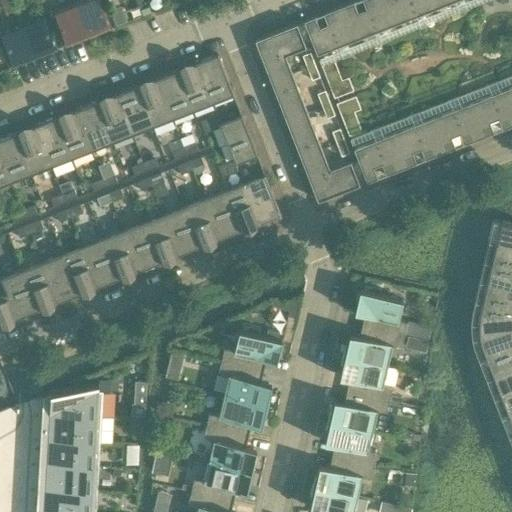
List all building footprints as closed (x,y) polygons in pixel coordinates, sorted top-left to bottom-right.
[(98,0),(80,0),(76,2),(89,36),(110,28),(98,0)] [(511,0),(364,0),(365,2),(357,5),(354,0),(324,12),(326,17),(318,20),(316,15),(305,19),(318,53),(453,0),(511,0)] [(89,36),(76,2),(55,10),(68,44),(89,36)] [(110,10),(115,25),(126,21),(120,6),(110,10)] [(43,15),(22,23),(35,57),(56,49),(43,15)] [(256,38),(319,199),(360,183),(351,160),(330,168),(286,54),(307,45),(298,22),(256,38)] [(35,57),(22,23),(1,31),(14,65),(35,57)] [(304,55),(313,79),(321,76),(311,52),(304,55)] [(219,53),(198,61),(213,102),(235,93),(219,53)] [(323,65),(335,97),(354,89),(349,76),(343,79),(333,53),(322,57),(325,64),(323,65)] [(179,68),(178,69),(193,110),(213,102),(198,61),(196,62),(197,64),(180,71),(179,68)] [(178,69),(157,77),(173,117),(193,110),(178,69)] [(139,84),(137,85),(153,125),(173,117),(157,77),(156,77),(157,80),(140,86),(139,84)] [(137,85),(117,92),(133,133),(153,125),(137,85)] [(511,85),(355,147),(368,180),(379,176),(376,171),(385,167),(387,173),(417,161),(415,156),(424,152),(426,157),(456,146),(454,141),(463,137),(465,142),(495,131),(493,125),(501,122),(503,127),(511,123),(511,85)] [(318,93),(328,117),(336,114),(326,89),(318,93)] [(99,100),(97,100),(112,141),(133,133),(117,92),(116,93),(117,95),(100,102),(99,100)] [(355,111),(362,108),(357,95),(337,102),(350,134),(352,134),(354,141),(365,137),(355,111)] [(97,100),(76,108),(92,149),(112,141),(97,100)] [(58,116),(56,116),(72,157),(92,149),(76,108),(75,109),(76,111),(59,118),(58,116)] [(220,122),(222,126),(234,158),(236,162),(258,154),(242,113),(220,122)] [(222,126),(220,122),(217,114),(209,117),(214,129),(222,126)] [(56,116),(36,124),(52,165),(72,157),(56,116)] [(206,132),(214,129),(209,117),(201,120),(206,132)] [(18,131),(16,132),(32,173),(52,165),(36,124),(35,124),(36,127),(19,134),(18,131)] [(333,131),(343,155),(350,152),(341,128),(333,131)] [(16,132),(0,138),(0,151),(11,180),(32,173),(16,132)] [(192,135),(181,139),(187,154),(199,149),(196,141),(195,141),(192,135)] [(187,154),(181,139),(183,146),(172,150),(176,158),(187,154)] [(0,184),(11,180),(0,151),(0,184)] [(202,156),(191,160),(196,174),(202,171),(204,165),(205,164),(202,156)] [(156,157),(144,161),(147,170),(159,165),(156,157)] [(234,158),(227,161),(231,173),(239,170),(236,162),(234,158)] [(196,174),(191,160),(178,165),(182,173),(193,169),(195,174),(196,174)] [(147,170),(144,161),(132,166),(136,174),(147,170)] [(231,173),(227,161),(219,164),(223,176),(231,173)] [(115,172),(103,177),(106,185),(119,181),(115,172)] [(162,172),(150,176),(154,184),(165,180),(162,172)] [(266,173),(245,181),(261,222),(282,214),(266,173)] [(154,184),(150,176),(138,181),(141,189),(154,184)] [(106,185),(103,177),(92,182),(95,190),(106,185)] [(245,181),(225,189),(241,230),(242,229),(241,227),(258,220),(259,222),(261,222),(245,181)] [(121,187),(110,192),(113,200),(124,196),(121,187)] [(75,188),(63,193),(66,201),(79,196),(75,188)] [(225,189),(205,197),(221,237),(241,230),(225,189)] [(113,200),(110,192),(98,196),(101,205),(113,200)] [(66,201),(63,193),(52,197),(55,206),(66,201)] [(205,197),(185,204),(201,245),(200,242),(218,236),(219,238),(221,237),(205,197)] [(81,203),(69,208),(72,216),(84,211),(81,203)] [(35,204),(22,209),(26,217),(38,212),(35,204)] [(185,204),(165,212),(180,253),(201,245),(185,204)] [(72,216),(69,208),(58,212),(61,220),(72,216)] [(26,217),(22,209),(12,213),(15,221),(26,217)] [(165,212),(144,220),(160,261),(161,261),(160,258),(178,251),(179,254),(180,253),(165,212)] [(41,219),(29,223),(32,232),(44,227),(41,219)] [(144,220),(124,228),(140,269),(160,261),(144,220)] [(511,222),(502,220),(497,241),(511,244),(511,222)] [(32,232),(29,223),(17,228),(21,236),(32,232)] [(124,228),(104,236),(119,277),(120,276),(120,274),(137,267),(138,270),(140,269),(124,228)] [(104,236),(83,244),(99,285),(119,277),(104,236)] [(511,244),(497,241),(492,261),(511,264),(511,244)] [(83,244),(63,252),(79,293),(80,292),(79,290),(97,283),(98,285),(99,285),(83,244)] [(63,252),(43,260),(59,300),(79,293),(63,252)] [(43,260),(23,267),(39,308),(40,308),(39,305),(56,298),(57,301),(59,300),(43,260)] [(511,264),(492,261),(488,281),(511,286),(511,264)] [(23,267),(3,275),(19,316),(39,308),(23,267)] [(19,316),(3,275),(1,276),(7,291),(0,293),(0,320),(16,314),(17,317),(19,316)] [(511,286),(488,281),(483,301),(511,307),(511,286)] [(366,312),(363,324),(405,333),(408,322),(399,318),(403,297),(380,292),(381,287),(365,283),(363,288),(360,288),(360,290),(358,290),(356,298),(358,298),(357,303),(360,304),(358,311),(366,312)] [(479,322),(480,328),(511,325),(511,307),(483,301),(481,311),(479,322)] [(225,347),(223,359),(264,369),(267,357),(274,359),(276,352),(279,353),(280,348),(282,348),(284,340),(282,340),(283,337),(276,336),(277,330),(266,328),(265,333),(259,332),(261,327),(244,323),(243,328),(240,327),(235,348),(225,347)] [(346,344),(344,354),(388,364),(392,345),(402,345),(405,333),(363,324),(361,335),(353,333),(352,340),(349,339),(347,344),(346,344)] [(483,345),(487,355),(511,345),(511,325),(480,328),(480,334),(483,345)] [(511,345),(487,355),(494,374),(511,367),(511,345)] [(351,378),(348,389),(390,399),(393,387),(384,383),(388,364),(344,354),(341,363),(343,364),(342,369),(345,369),(343,376),(351,378)] [(229,375),(224,394),(269,404),(271,394),(270,394),(271,389),(268,388),(269,382),(262,380),(264,369),(223,359),(220,371),(229,375)] [(179,369),(167,366),(165,376),(177,379),(179,369)] [(511,367),(494,374),(502,393),(511,389),(511,367)] [(52,389),(51,412),(102,415),(104,390),(99,389),(100,381),(72,386),(52,389)] [(331,409),(329,419),(373,429),(377,410),(387,410),(390,399),(348,389),(346,400),(338,399),(337,405),(334,405),(332,410),(331,409)] [(511,389),(502,393),(509,412),(511,411),(511,389)] [(210,412),(207,424),(249,434),(252,423),(259,424),(261,418),(264,418),(265,413),(267,414),(269,404),(224,394),(220,413),(210,412)] [(163,401),(160,413),(171,416),(174,403),(163,401)] [(145,403),(134,402),(131,402),(131,415),(144,415),(145,403)] [(51,412),(49,437),(101,440),(102,415),(51,412)] [(336,443),(333,454),(375,464),(378,452),(369,448),(373,429),(329,419),(326,429),(328,429),(327,434),(330,435),(328,441),(336,443)] [(214,440),(209,459),(254,469),(256,460),(255,459),(256,454),(253,454),(254,447),(247,445),(249,434),(207,424),(205,436),(214,440)] [(49,437),(48,462),(100,465),(101,440),(49,437)] [(128,461),(140,462),(141,444),(129,443),(128,461)] [(316,475),(313,484),(358,495),(362,475),(372,476),(375,464),(333,454),(330,466),(323,464),(322,471),(318,470),(317,475),(316,475)] [(195,478),(192,490),(234,499),(237,488),(244,490),(246,483),(249,484),(250,479),(252,479),(254,469),(209,459),(205,478),(195,478)] [(48,462),(47,486),(98,489),(100,465),(48,462)] [(320,508),(319,511),(353,511),(358,495),(313,484),(311,494),(313,495),(312,500),(315,500),(313,507),(320,508)] [(47,486),(45,511),(60,511),(96,511),(98,489),(47,486)] [(199,505),(197,511),(237,511),(232,511),(234,499),(192,490),(190,501),(199,505)]
